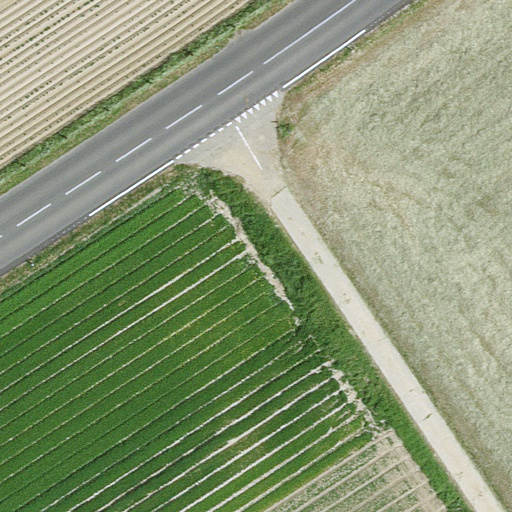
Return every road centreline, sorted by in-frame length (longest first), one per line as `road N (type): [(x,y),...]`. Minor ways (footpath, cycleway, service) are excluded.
road 1 (track): [(206,101),(475,511)]
road 2 (secondary): [(0,234),(206,101),(343,0)]
